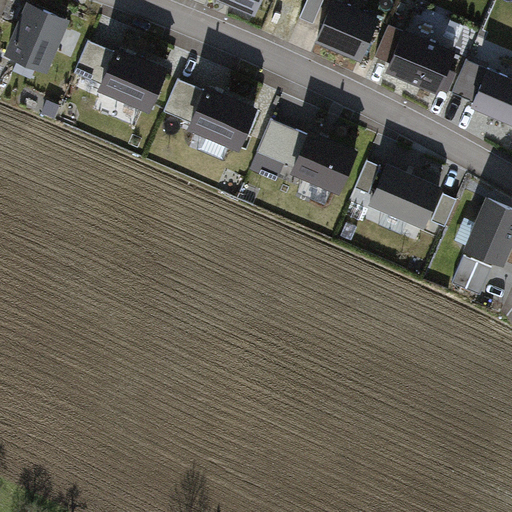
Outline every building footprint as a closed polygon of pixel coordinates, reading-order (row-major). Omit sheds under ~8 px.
[(28,0),(5,51),(41,67),(65,16),(31,0),(28,0)] [(232,0),(256,10),(260,0),(232,0)] [(329,0),(316,32),(362,52),(377,17),(338,0),(329,0)] [(386,65),(436,88),(452,50),(403,28),(386,65)] [(119,49),(102,86),(150,107),(166,69),(119,49)] [(471,100),(511,118),(511,72),(489,62),(471,100)] [(209,89),(193,125),(240,146),(256,110),(209,89)] [(312,132),(296,168),(340,188),(356,152),(312,132)] [(390,165),(374,202),(425,223),(441,187),(390,165)] [(511,226),(511,209),(487,198),(462,255),(494,269),(511,226)]
